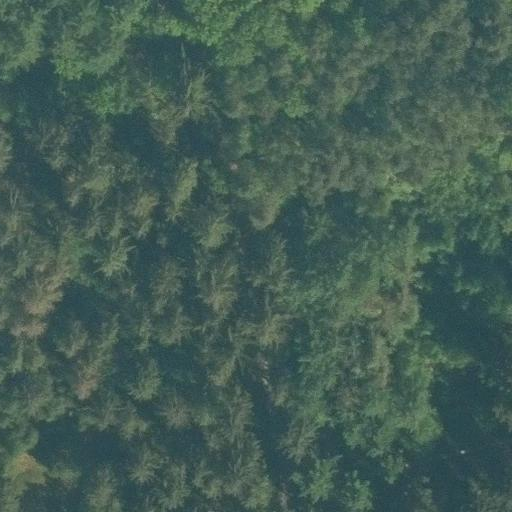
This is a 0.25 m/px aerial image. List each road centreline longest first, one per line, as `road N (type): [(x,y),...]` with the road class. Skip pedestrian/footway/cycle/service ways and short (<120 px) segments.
road 1 (track): [(189,0),(280,498)]
road 2 (track): [(296,0),(0,71)]
road 3 (track): [(511,443),(280,498)]
